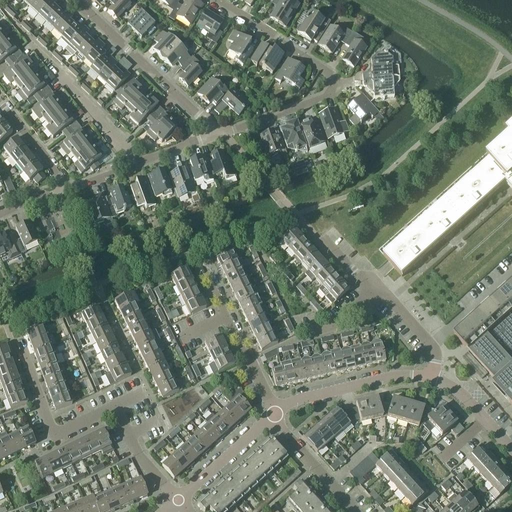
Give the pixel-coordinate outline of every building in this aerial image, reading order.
[(22,0),(22,1),(30,8),(37,0),(22,0)] [(37,0),(30,8),(38,15),(52,0),(37,0)] [(52,0),(38,15),(46,23),(58,10),(53,6),(57,2),(55,0),(52,0)] [(125,0),(110,0),(109,2),(113,6),(108,11),(117,20),(130,5),(125,0)] [(167,7),(173,11),(178,4),(180,0),(159,0),(168,6),(167,7)] [(178,4),(173,11),(169,17),(174,21),(177,16),(190,25),(202,6),(193,0),(186,0),(182,7),(178,4)] [(277,7),(272,14),(270,17),(285,27),(299,5),(290,0),(273,0),(271,4),(277,7)] [(46,23),(54,30),(69,13),(66,10),(62,14),(58,10),(46,23)] [(127,26),(141,39),(155,25),(141,11),(127,26)] [(206,38),(216,44),(222,33),(217,30),(223,21),(206,11),(198,24),(210,32),(206,38)] [(54,30),(62,38),(74,25),(69,21),(73,17),(69,13),(54,30)] [(303,41),(306,42),(306,41),(310,44),(312,40),(317,43),(330,22),(325,19),(323,22),(310,13),(307,18),(306,20),(302,26),(299,25),(296,31),(298,32),(297,34),(304,39),(303,41)] [(62,38),(70,45),(86,28),(82,25),(78,29),(74,25),(62,38)] [(339,42),(344,45),(352,33),(343,27),(340,33),(330,27),(318,46),(331,54),(339,42)] [(70,45),(78,53),(90,40),(85,36),(89,31),(86,28),(70,45)] [(228,52),(236,57),(235,58),(236,60),(238,61),(237,63),(242,67),(253,50),(248,47),(251,42),(234,32),(228,41),(233,44),(228,52)] [(352,33),(344,45),(349,48),(341,60),(354,68),(366,48),(360,45),(363,39),(353,32),(352,33)] [(161,61),(162,61),(177,45),(168,36),(167,37),(162,33),(154,41),(161,47),(156,50),(161,61)] [(36,40),(41,44),(44,40),(40,36),(36,40)] [(0,41),(0,48),(11,62),(14,60),(10,55),(19,49),(11,39),(8,42),(5,38),(0,41)] [(78,53),(86,60),(101,43),(98,40),(94,44),(90,40),(78,53)] [(86,60),(93,66),(93,67),(102,57),(103,58),(106,55),(101,50),(105,46),(101,43),(86,60)] [(250,62),(256,66),(257,65),(272,74),(284,56),(274,49),(273,51),(261,44),(250,62)] [(177,45),(162,61),(173,66),(175,61),(182,67),(190,59),(185,54),(186,53),(177,45)] [(0,63),(4,60),(8,65),(11,62),(0,48),(0,63)] [(362,74),(363,80),(399,78),(398,67),(397,66),(393,66),(392,59),(386,53),(377,54),(371,60),(372,68),(371,68),(371,73),(363,73),(362,74)] [(179,79),(188,88),(201,73),(198,69),(202,65),(192,56),(182,67),(187,71),(179,79)] [(11,62),(25,80),(33,74),(30,69),(33,67),(26,57),(17,64),(14,60),(11,62)] [(90,70),(98,78),(114,61),(111,57),(107,62),(103,58),(102,57),(93,67),(93,66),(90,70)] [(98,78),(106,85),(118,72),(114,68),(118,64),(114,61),(98,78)] [(13,82),(17,87),(25,80),(11,62),(8,65),(11,69),(3,76),(10,85),(13,82)] [(274,79),(280,83),(283,79),(299,89),(304,82),(299,78),(305,69),(293,62),(288,69),(283,66),(274,79)] [(116,91),(119,88),(122,85),(130,76),(126,72),(122,76),(118,72),(106,85),(114,93),(116,91)] [(25,80),(39,98),(43,95),(39,91),(47,84),(40,75),(37,78),(33,74),(25,80)] [(399,78),(363,80),(363,86),(365,87),(368,87),(368,88),(372,91),(373,91),(374,99),(382,99),(384,100),(385,98),(394,98),(393,89),(399,82),(399,78)] [(33,96),(36,100),(39,98),(25,80),(17,87),(20,91),(17,93),(24,103),(33,96)] [(198,94),(208,105),(211,102),(216,106),(228,92),(224,88),(222,89),(212,80),(198,94)] [(119,88),(136,104),(143,96),(139,92),(142,89),(133,81),(126,89),(122,85),(119,88)] [(124,107),(129,111),(136,104),(119,88),(116,91),(120,95),(113,102),(122,110),(124,107)] [(214,111),(219,115),(227,106),(238,116),(248,105),(233,91),(214,111)] [(39,98),(53,116),(62,109),(58,105),(62,102),(54,93),(46,100),(43,95),(39,98)] [(136,104),(152,119),(155,116),(151,113),(158,105),(150,97),(147,100),(143,96),(136,104)] [(42,118),(45,122),(53,116),(39,98),(36,100),(40,105),(31,111),(39,121),(42,118)] [(349,120),(355,127),(360,123),(360,124),(361,123),(361,122),(369,115),(372,119),(379,113),(376,110),(371,105),(368,101),(363,105),(357,99),(347,108),(354,116),(349,120)] [(145,118),(150,122),(152,119),(136,104),(129,111),(132,115),(130,118),(138,126),(145,118)] [(53,116),(68,134),(71,131),(67,127),(76,120),(69,111),(65,114),(62,109),(53,116)] [(319,115),(328,140),(343,134),(349,132),(345,122),(340,124),(334,110),(319,115)] [(155,116),(152,119),(171,137),(176,131),(174,130),(176,128),(172,124),(175,120),(166,113),(159,120),(155,116)] [(61,132),(65,136),(68,134),(53,116),(45,122),(49,127),(46,129),(53,138),(61,132)] [(152,119),(150,122),(154,126),(146,134),(155,142),(158,138),(162,143),(164,141),(166,142),(171,137),(152,119)] [(299,124),(308,150),(311,156),(327,150),(325,144),(324,143),(325,143),(318,123),(312,125),(310,120),(299,124)] [(297,150),(306,152),(307,153),(296,122),(280,128),(287,149),(288,149),(295,150),(296,152),(298,152),(297,150)] [(6,124),(0,129),(0,142),(12,133),(6,124)] [(266,135),(260,137),(267,157),(269,156),(271,158),(278,154),(277,153),(282,152),(283,154),(285,155),(286,154),(277,127),(270,129),(270,130),(265,134),(266,135)] [(68,134),(82,151),(90,145),(87,141),(90,138),(83,129),(74,135),(71,131),(68,134)] [(508,135),(483,158),(506,184),(511,189),(511,129),(507,134),(508,135)] [(70,153),(74,158),(82,151),(68,134),(65,136),(68,140),(60,147),(67,156),(70,153)] [(3,149),(10,157),(24,146),(17,138),(3,149)] [(90,145),(82,151),(96,169),(99,167),(96,162),(104,156),(97,147),(93,149),(90,145)] [(10,157),(16,165),(30,154),(24,146),(10,157)] [(82,151),(74,158),(77,162),(74,165),(81,174),(90,167),(93,172),(96,169),(82,151)] [(213,162),(208,164),(212,176),(221,173),(223,174),(223,176),(223,178),(224,178),(225,181),(236,177),(232,168),(229,170),(226,163),(228,162),(226,158),(223,159),(220,153),(211,157),(213,162)] [(16,165),(23,173),(36,162),(30,154),(16,165)] [(212,176),(208,164),(205,156),(190,161),(193,170),(191,171),(195,181),(202,179),(204,182),(205,183),(214,180),(212,176)] [(478,162),(442,195),(465,220),(475,212),(476,212),(483,206),(482,205),(494,195),(502,188),(506,184),(483,158),(478,162)] [(36,162),(23,173),(29,181),(33,179),(37,184),(46,178),(41,172),(43,171),(36,162)] [(306,164),(308,171),(315,168),(313,162),(306,164)] [(307,172),(304,166),(293,170),(295,176),(307,172)] [(155,197),(161,195),(162,197),(163,197),(164,197),(172,195),(168,185),(170,184),(170,183),(168,178),(166,179),(163,171),(147,177),(155,197)] [(173,192),(174,194),(174,196),(176,195),(178,198),(194,192),(187,173),(181,176),(179,171),(169,175),(175,192),(173,192)] [(136,181),(137,185),(130,188),(135,201),(134,201),(135,203),(136,203),(137,208),(144,205),(146,209),(156,206),(145,178),(136,181)] [(11,182),(5,185),(11,197),(16,194),(11,182)] [(112,203),(107,205),(112,219),(117,217),(118,216),(118,215),(118,213),(123,211),(123,212),(125,211),(125,210),(131,208),(127,196),(125,196),(122,188),(117,190),(117,188),(114,189),(113,190),(113,192),(113,193),(110,194),(113,201),(111,201),(112,203)] [(112,219),(107,205),(102,193),(96,196),(97,199),(87,203),(89,209),(88,212),(90,217),(91,216),(94,224),(103,221),(104,225),(107,226),(113,223),(112,219)] [(191,198),(194,204),(200,202),(198,195),(191,198)] [(435,201),(411,222),(417,228),(435,248),(445,239),(445,240),(452,233),(463,222),(465,220),(442,195),(435,201)] [(411,222),(379,251),(379,252),(388,261),(391,264),(395,269),(401,276),(402,277),(414,266),(415,267),(422,261),(421,260),(435,248),(417,228),(411,222)] [(20,239),(15,242),(20,255),(21,255),(26,252),(24,247),(37,242),(29,223),(16,229),(20,239)] [(281,241),(288,249),(301,237),(295,229),(281,241)] [(3,234),(0,235),(0,256),(6,254),(13,259),(21,255),(20,255),(15,242),(12,236),(5,239),(3,234)] [(288,249),(295,256),(308,244),(301,237),(288,249)] [(295,256),(301,264),(315,252),(308,244),(295,256)] [(217,259),(221,269),(237,261),(242,259),(238,249),(217,259)] [(301,264),(309,272),(322,260),(315,252),(301,264)] [(309,272),(315,279),(329,267),(322,260),(309,272)] [(221,269),(226,278),(242,270),(237,261),(221,269)] [(315,279),(322,287),(335,275),(329,267),(315,279)] [(226,278),(230,287),(251,277),(252,277),(247,268),(242,270),(226,278)] [(171,277),(175,286),(191,278),(187,269),(171,277)] [(318,290),(325,298),(342,283),(335,275),(322,287),(318,290)] [(230,287),(234,296),(251,289),(255,287),(251,277),(230,287)] [(175,286),(180,296),(196,288),(191,278),(175,286)] [(342,283),(325,298),(332,306),(349,291),(342,283)] [(503,291),(499,295),(506,302),(510,307),(511,305),(511,291),(508,287),(507,287),(507,288),(503,291)] [(180,296),(185,306),(201,298),(196,288),(180,296)] [(234,296),(239,306),(255,298),(251,289),(234,296)] [(115,302),(119,312),(136,304),(131,294),(115,302)] [(494,298),(490,302),(490,303),(491,302),(497,310),(502,315),(509,308),(510,307),(506,302),(499,295),(498,296),(495,299),(494,298)] [(239,306),(243,315),(262,306),(262,305),(263,304),(263,302),(261,299),(260,298),(258,297),(258,296),(255,298),(239,306)] [(201,298),(185,306),(190,317),(206,309),(201,298)] [(486,306),(482,310),(489,317),(493,322),(500,316),(502,315),(497,310),(491,302),(490,303),(489,304),(486,306)] [(119,312),(124,322),(140,314),(136,304),(119,312)] [(500,316),(493,322),(492,324),(485,330),(483,332),(476,338),(474,340),(465,348),(467,349),(466,349),(469,352),(489,374),(495,382),(506,393),(511,400),(511,401),(510,404),(511,406),(511,305),(510,307),(509,308),(502,315),(500,316)] [(243,315),(248,324),(267,315),(267,314),(267,313),(267,311),(266,308),(264,307),(263,306),(262,306),(243,315)] [(82,315),(87,325),(103,317),(98,307),(82,315)] [(477,314),(473,317),(473,318),(474,318),(480,325),(485,330),(492,324),(493,322),(489,317),(482,310),(480,311),(478,314),(477,314)] [(124,322),(129,332),(145,324),(145,323),(140,314),(124,322)] [(248,324),(252,333),(268,325),(269,326),(271,324),(272,322),(272,320),(270,317),(269,316),(267,315),(248,324)] [(73,326),(71,320),(69,317),(65,318),(69,328),(73,326)] [(87,325),(92,335),(108,327),(103,317),(87,325)] [(468,322),(464,326),(471,333),(476,338),(483,332),(485,330),(480,325),(474,318),(473,318),(472,319),(468,322)] [(129,332),(133,341),(154,331),(150,321),(145,323),(145,324),(129,332)] [(252,333),(257,342),(273,335),(269,326),(268,325),(252,333)] [(455,334),(454,335),(455,336),(461,343),(465,348),(474,340),(476,338),(471,333),(464,326),(463,327),(459,331),(459,330),(454,334),(455,334)] [(92,335),(96,345),(112,337),(108,327),(92,335)] [(27,334),(30,344),(47,337),(44,328),(27,334)] [(133,341),(138,351),(160,341),(155,330),(154,331),(133,341)] [(273,335),(257,342),(261,352),(277,344),(273,335)] [(30,344),(34,353),(51,347),(47,337),(30,344)] [(96,345),(101,354),(117,347),(112,337),(96,345)] [(205,345),(209,355),(225,347),(221,337),(205,345)] [(138,351),(143,361),(159,353),(164,351),(163,349),(162,348),(163,347),(160,341),(138,351)] [(371,344),(370,344),(375,365),(385,362),(380,342),(377,341),(374,341),(372,342),(371,344)] [(361,347),(360,347),(365,367),(375,365),(370,344),(368,344),(366,343),(363,344),(362,345),(361,347)] [(351,349),(350,349),(355,370),(365,367),(360,347),(360,345),(350,348),(351,349)] [(0,359),(9,356),(6,346),(0,348),(0,359)] [(34,353),(37,363),(54,357),(51,347),(34,353)] [(101,354),(106,364),(122,356),(117,347),(101,354)] [(209,355),(214,363),(214,364),(230,356),(225,347),(209,355)] [(342,354),(341,354),(345,372),(355,370),(350,349),(348,348),(346,348),(344,349),(342,350),(341,351),(342,354)] [(278,356),(277,351),(277,349),(263,356),(266,362),(278,356)] [(143,361),(148,371),(164,363),(159,353),(143,361)] [(321,356),(325,377),(335,374),(331,357),(331,354),(330,354),(329,353),(327,353),(323,354),(322,355),(321,356)] [(488,374),(468,353),(463,358),(482,379),(488,374)] [(341,354),(331,357),(335,374),(345,372),(341,354)] [(311,359),(310,359),(315,379),(325,377),(321,356),(320,356),(319,356),(317,355),(314,356),(312,357),(311,359)] [(0,369),(13,365),(9,356),(0,359),(0,369)] [(106,364),(110,374),(126,366),(122,356),(106,364)] [(214,364),(214,363),(209,366),(213,375),(218,373),(219,374),(235,366),(230,356),(214,364)] [(37,363),(41,373),(58,366),(54,357),(37,363)] [(302,361),(301,361),(305,381),(315,379),(310,359),(309,358),(307,358),(304,358),(303,359),(302,361)] [(300,359),(290,361),(295,384),(305,381),(301,361),(300,359)] [(282,369),(281,369),(285,386),(295,384),(290,361),(280,364),(282,369)] [(148,371),(152,380),(169,372),(164,363),(148,371)] [(0,369),(0,381),(17,375),(13,365),(0,369)] [(41,373),(45,382),(62,376),(58,366),(41,373)] [(110,374),(105,376),(110,387),(131,376),(126,366),(110,374)] [(285,386),(281,369),(271,371),(275,389),(285,386)] [(152,380),(157,390),(173,382),(169,372),(152,380)] [(0,381),(4,391),(20,384),(17,375),(0,381)] [(45,382),(48,391),(65,385),(62,376),(45,382)] [(173,382),(157,390),(162,401),(178,393),(178,392),(182,390),(182,389),(182,388),(182,386),(181,383),(179,382),(178,381),(177,380),(173,382)] [(4,391),(7,401),(24,394),(20,384),(4,391)] [(48,391),(52,401),(69,395),(65,385),(48,391)] [(231,405),(230,405),(242,419),(250,412),(241,401),(245,398),(241,390),(227,401),(231,405)] [(502,396),(510,404),(511,401),(511,400),(506,393),(502,396)] [(24,394),(7,401),(11,411),(28,404),(24,394)] [(69,395),(52,401),(56,411),(73,405),(69,395)] [(378,398),(367,401),(372,421),(383,419),(384,419),(385,406),(379,406),(378,398)] [(390,406),(385,406),(384,419),(386,419),(397,422),(403,402),(392,399),(390,406)] [(357,409),(360,420),(361,424),(372,421),(367,401),(356,404),(357,409)] [(413,405),(403,402),(397,422),(407,425),(413,405)] [(230,405),(223,412),(235,425),(242,419),(230,405)] [(430,410),(413,405),(407,425),(418,428),(421,419),(424,420),(425,420),(430,410)] [(436,412),(430,410),(425,420),(424,420),(422,425),(429,433),(434,429),(435,429),(449,416),(442,407),(436,412)] [(354,422),(351,410),(340,413),(335,408),(327,415),(345,435),(353,428),(348,423),(354,422)] [(357,409),(351,410),(354,422),(360,420),(357,409)] [(223,412),(216,419),(228,432),(235,425),(223,412)] [(208,425),(208,426),(220,439),(228,432),(216,419),(212,415),(205,421),(208,425)] [(345,435),(327,415),(319,422),(334,439),(339,444),(347,437),(345,435)] [(463,431),(449,416),(435,429),(434,429),(442,438),(449,431),(456,438),(463,431)] [(319,423),(311,430),(326,447),(334,439),(319,423)] [(208,426),(200,432),(212,446),(220,439),(208,426)] [(28,429),(18,434),(26,450),(36,445),(28,429)] [(326,447),(311,430),(302,438),(317,454),(326,447)] [(103,431),(93,435),(101,452),(103,456),(113,451),(103,431)] [(200,432),(193,439),(205,453),(212,446),(200,432)] [(0,436),(0,445),(7,459),(16,454),(8,439),(6,434),(0,436)] [(18,434),(8,439),(16,454),(26,450),(18,434)] [(93,435),(84,440),(91,456),(101,452),(93,435)] [(193,439),(185,446),(197,459),(205,453),(193,439)] [(84,440),(74,445),(82,461),(91,456),(84,440)] [(206,511),(209,510),(210,511),(224,511),(286,457),(272,442),(199,508),(202,511),(206,511)] [(74,445),(64,449),(72,466),(82,461),(74,445)] [(185,446),(178,453),(190,466),(197,459),(185,446)] [(422,446),(418,450),(423,454),(427,451),(422,446)] [(466,461),(473,469),(489,454),(483,446),(466,461)] [(64,449),(54,454),(62,470),(72,466),(64,449)] [(178,453),(170,460),(182,473),(190,466),(178,453)] [(375,467),(382,476),(399,461),(391,453),(379,463),(375,467)] [(54,454),(45,459),(52,475),(62,470),(54,454)] [(367,458),(375,467),(379,463),(371,454),(367,458)] [(473,469),(479,476),(496,461),(489,454),(473,469)] [(371,471),(375,467),(367,458),(363,462),(371,471)] [(52,475),(45,459),(34,464),(42,480),(52,475)] [(182,473),(170,460),(162,467),(174,480),(182,473)] [(342,465),(338,461),(330,468),(334,472),(342,465)] [(382,476),(389,483),(406,469),(399,461),(382,476)] [(479,476),(486,483),(502,468),(496,461),(479,476)] [(366,475),(371,471),(363,462),(358,466),(366,475)] [(362,479),(366,475),(358,466),(354,471),(362,479)] [(486,483),(493,490),(509,475),(502,468),(486,483)] [(389,483),(397,492),(413,477),(406,469),(389,483)] [(361,480),(362,479),(354,471),(349,475),(357,484),(361,480)] [(511,478),(509,475),(493,490),(499,497),(511,485),(511,478)] [(397,492),(404,500),(421,485),(413,477),(397,492)] [(141,480),(131,484),(138,500),(147,496),(141,480)] [(112,492),(119,508),(128,504),(121,488),(120,484),(110,488),(112,492)] [(131,484),(121,488),(128,504),(138,500),(131,484)] [(287,502),(296,511),(323,511),(299,485),(293,490),(296,494),(287,502)] [(421,485),(404,500),(411,508),(428,493),(421,485)] [(112,492),(102,496),(108,511),(109,511),(119,508),(112,492)] [(434,493),(430,496),(435,501),(439,498),(434,493)] [(464,494),(458,499),(457,499),(468,511),(476,511),(479,510),(464,494)] [(377,495),(372,499),(379,507),(384,503),(377,495)] [(451,505),(450,506),(456,511),(468,511),(457,499),(458,499),(454,495),(448,501),(451,505)] [(475,499),(478,503),(483,499),(480,495),(475,499)] [(108,511),(102,496),(93,500),(97,511),(108,511)] [(93,498),(83,502),(82,502),(86,511),(97,511),(93,500),(93,498)] [(74,506),(73,506),(75,511),(86,511),(82,502),(83,502),(82,500),(73,504),(74,506)]
